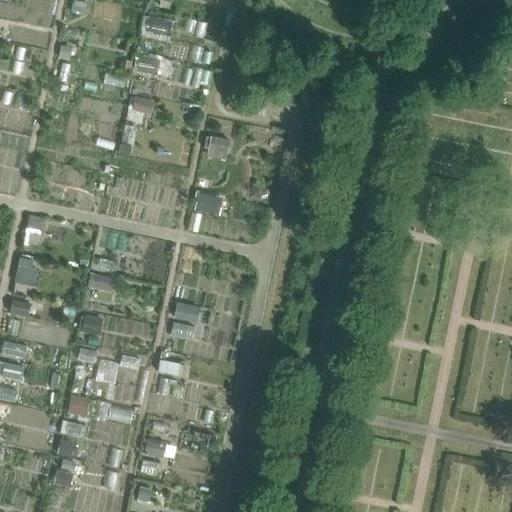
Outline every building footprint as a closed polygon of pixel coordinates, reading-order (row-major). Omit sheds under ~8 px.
[(148,17),(145,30),(147,31),(161,33),(164,20),(148,17)] [(61,45),(59,58),(67,59),(69,47),(61,45)] [(136,56),(133,68),(137,69),(136,71),(151,74),(154,59),(140,56),(139,57),(136,56)] [(127,60),(124,71),(131,72),(133,61),(127,60)] [(283,87),(280,103),(303,108),(307,92),(283,87)] [(131,96),(128,109),(151,114),(154,101),(131,96)] [(249,102),(247,112),(265,116),(267,106),(249,102)] [(206,136),(204,148),(209,149),(226,153),(229,141),(206,136)] [(120,144),(119,153),(130,155),(132,147),(120,144)] [(199,195),(195,210),(214,214),(217,199),(199,195)] [(192,213),(188,230),(198,232),(201,215),(192,213)] [(29,214),(26,229),(39,232),(43,217),(29,214)] [(20,258),(15,283),(29,286),(32,269),(34,261),(20,258)] [(90,274),(87,287),(107,291),(110,278),(90,274)] [(12,300),(9,313),(28,317),(31,304),(12,300)] [(177,303),(174,318),(194,322),(197,307),(177,303)] [(81,316),(78,329),(82,329),(82,331),(96,334),(99,319),(81,316)] [(160,359),(158,372),(178,376),(180,363),(160,359)] [(0,361),(0,375),(19,379),(22,366),(0,361)] [(72,396),(68,412),(84,416),(88,400),(72,396)] [(144,440),(141,453),(163,458),(166,444),(144,440)] [(60,441),(57,454),(70,456),(73,443),(60,441)] [(62,460),(60,468),(71,471),(73,462),(62,460)] [(56,471),(53,482),(69,486),(72,475),(56,471)] [(139,487),(137,500),(149,503),(151,490),(139,487)]
